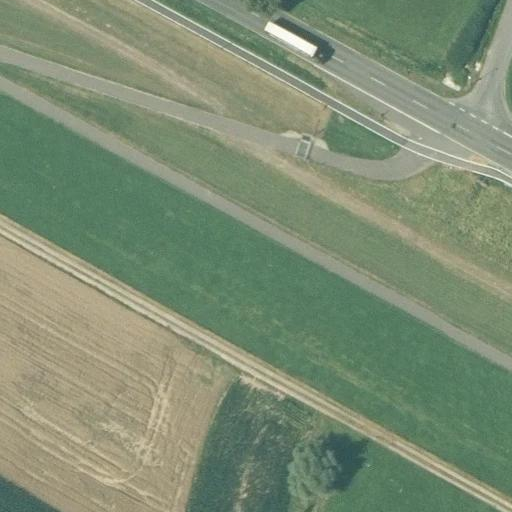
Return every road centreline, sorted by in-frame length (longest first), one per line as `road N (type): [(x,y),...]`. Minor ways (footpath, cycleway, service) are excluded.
road 1 (track): [(0,231),(505,511)]
road 2 (track): [(23,0),(511,295)]
road 3 (track): [(0,57),(291,144),(370,183),(419,186),(461,159),(472,136)]
road 4 (secondary): [(472,136),(223,0)]
